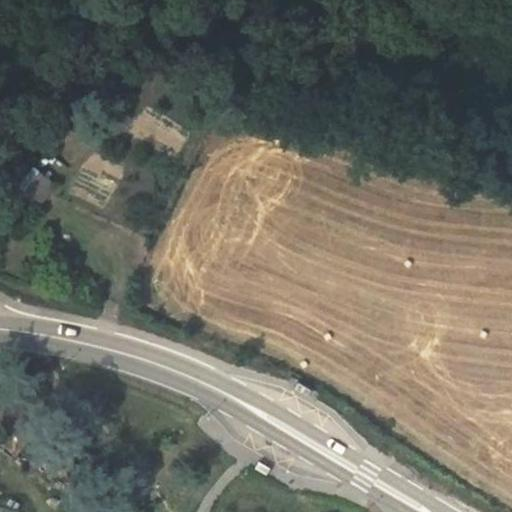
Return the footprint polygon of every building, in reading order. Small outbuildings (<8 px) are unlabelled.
[(36,164),(33,167),(54,182),(61,173),(42,158),(36,164)] [(33,167),(20,187),(41,202),(49,192),(56,183),(54,182),(33,167)] [(307,389),(297,384),(294,390),(304,395),(307,389)] [(43,422),(0,388),(0,421),(27,443),(43,422)] [(271,469),(259,463),(255,470),(268,476),(271,469)]
